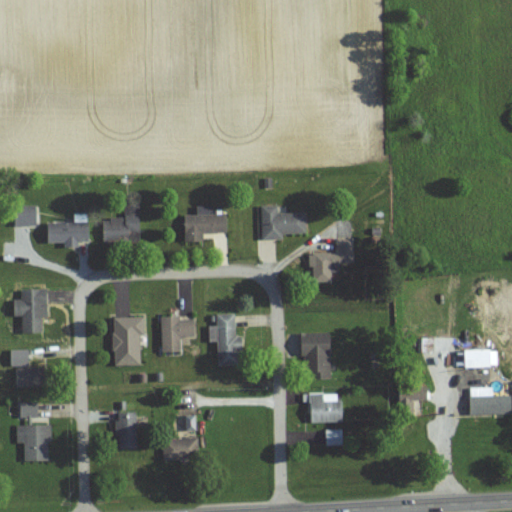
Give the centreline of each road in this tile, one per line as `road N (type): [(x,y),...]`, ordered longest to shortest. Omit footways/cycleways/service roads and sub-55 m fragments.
road 1 (residential): [(84,511),(81,292),(117,274),(241,271),(259,275),(274,294),(279,511)]
road 2 (primary): [(511,502),(300,511)]
